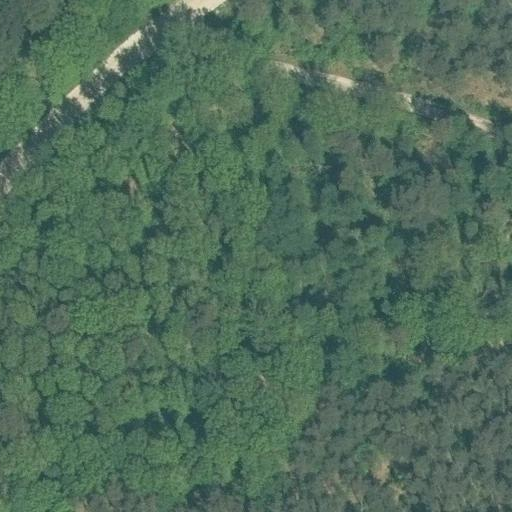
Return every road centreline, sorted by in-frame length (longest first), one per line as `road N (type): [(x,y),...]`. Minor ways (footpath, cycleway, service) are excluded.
road 1 (track): [(166,25),(219,56),(511,138)]
road 2 (track): [(0,183),(115,67),(201,0)]
